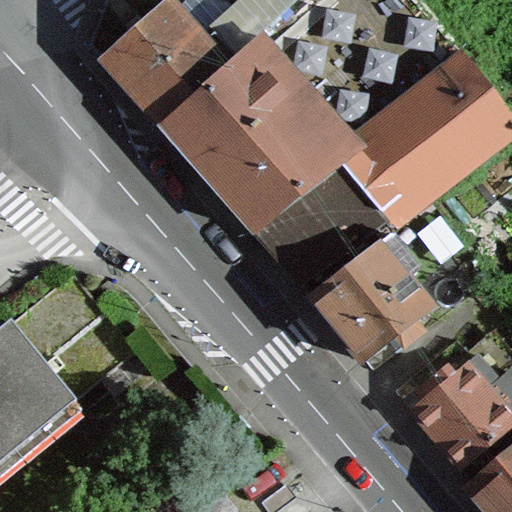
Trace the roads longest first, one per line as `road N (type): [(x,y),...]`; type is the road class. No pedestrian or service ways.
road 1 (secondary): [(406,511),(284,357),(105,168)]
road 2 (secondary): [(105,168),(0,50)]
road 3 (residential): [(0,250),(105,168)]
